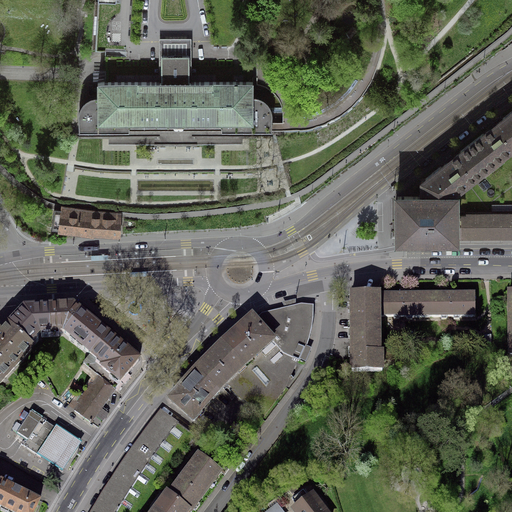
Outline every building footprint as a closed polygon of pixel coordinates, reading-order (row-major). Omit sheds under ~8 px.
[(98,82),(98,95),(95,96),(92,96),(89,98),(86,99),(83,102),(82,104),(80,107),(79,110),(79,114),(79,130),(89,130),(89,128),(127,127),(127,124),(224,123),(224,127),(262,127),(262,130),(271,130),(272,114),(272,112),(283,112),(282,107),(271,107),(270,105),(268,102),(266,100),(264,98),(261,97),(259,96),(256,95),(253,95),(253,82),(191,82),(189,82),(189,56),(175,56),(162,56),(162,82),(159,82),(98,82)] [(489,164),(511,146),(511,110),(502,118),(503,119),(493,127),(484,134),(483,133),(468,145),(477,157),(481,154),(489,164)] [(460,187),(489,164),(481,154),(477,157),(468,145),(460,151),(460,152),(451,160),(441,167),(441,166),(423,181),(422,195),(455,194),(455,189),(459,186),(460,187)] [(511,146),(489,164),(460,187),(459,186),(455,189),(455,194),(456,195),(456,216),(511,215),(511,146)] [(422,195),(398,195),(398,217),(398,239),(456,238),(457,237),(456,216),(456,195),(455,194),(422,195)] [(94,213),(54,208),(52,227),(93,232),(94,213)] [(94,213),(93,232),(119,233),(120,216),(112,215),(94,213)] [(511,215),(456,216),(457,237),(511,236),(511,215)] [(379,353),(379,316),(379,295),(379,294),(351,294),(352,333),(352,372),(382,371),(382,353),(379,353)] [(426,295),(426,317),(474,317),(474,294),(450,294),(426,295)] [(399,317),(426,317),(426,295),(403,295),(379,295),(379,316),(399,316),(399,317)] [(284,354),(297,360),(299,361),(304,349),(307,339),(310,329),(311,319),(312,307),(301,306),(295,308),(294,303),(290,304),(285,305),(287,310),(263,315),(255,322),(284,354)] [(48,307),(50,333),(63,333),(80,312),(73,306),(61,307),(48,307)] [(24,308),(8,326),(29,345),(40,334),(50,333),(48,307),(36,308),(24,308)] [(80,312),(63,333),(71,339),(73,339),(84,347),(84,349),(91,355),(108,335),(94,324),(80,312)] [(223,344),(244,366),(226,383),(263,417),(286,386),(291,373),(297,360),(284,354),(255,322),(252,318),(237,332),(223,344)] [(0,383),(26,356),(32,348),(29,345),(8,326),(0,334),(0,383)] [(108,335),(91,355),(84,364),(99,377),(115,390),(120,382),(139,361),(123,348),(108,335)] [(244,366),(223,344),(210,358),(196,371),(218,392),(226,383),(244,366)] [(218,392),(196,371),(183,386),(170,400),(174,403),(193,420),(218,392)] [(115,390),(99,377),(98,379),(75,411),(88,420),(91,422),(103,406),(115,390)] [(33,410),(18,432),(24,436),(29,439),(26,444),(64,469),(74,455),(84,440),(59,424),(57,426),(39,414),(33,410)] [(195,438),(161,412),(150,425),(131,451),(127,458),(142,468),(132,483),(117,472),(110,482),(101,497),(93,510),(92,511),(140,511),(153,494),(170,469),(195,438)] [(122,465),(117,472),(132,483),(142,468),(127,458),(122,465)] [(187,471),(169,495),(191,511),(221,472),(201,458),(195,466),(192,464),(187,471)] [(15,489),(2,483),(0,487),(0,507),(10,511),(34,511),(40,501),(21,492),(22,492),(19,490),(15,488),(15,489)] [(297,506),(293,509),(295,511),(326,511),(312,494),(308,497),(303,491),(292,499),(297,506)] [(188,511),(191,511),(169,495),(167,494),(153,511),(188,511)]
